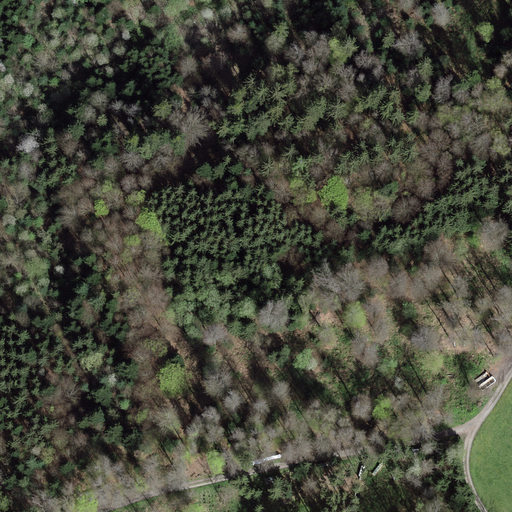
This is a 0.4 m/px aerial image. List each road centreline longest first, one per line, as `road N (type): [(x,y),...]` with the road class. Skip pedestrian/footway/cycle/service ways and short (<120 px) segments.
road 1 (track): [(107,511),(336,459),(463,446)]
road 2 (track): [(511,371),(463,446),(487,511)]
